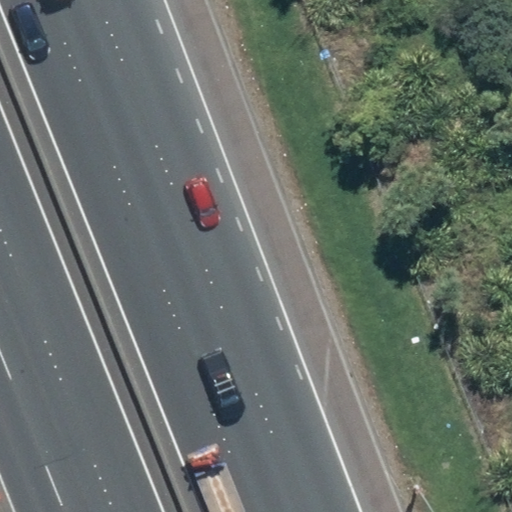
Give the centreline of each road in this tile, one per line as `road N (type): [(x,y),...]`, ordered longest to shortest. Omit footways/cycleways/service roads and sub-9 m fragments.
road 1 (motorway): [(47,0),(254,511)]
road 2 (motorway): [(112,511),(0,230)]
